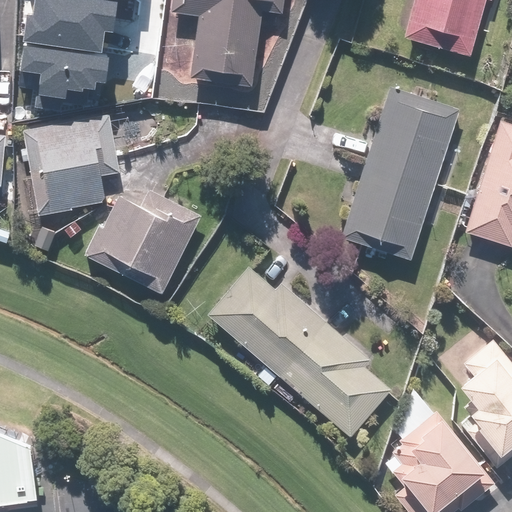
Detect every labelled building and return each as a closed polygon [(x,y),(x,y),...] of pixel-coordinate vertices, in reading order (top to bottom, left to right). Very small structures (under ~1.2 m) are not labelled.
[(28,0),(24,30),(102,43),(105,21),(112,22),(115,0),(28,0)] [(178,0),(178,10),(202,11),(198,78),(258,82),(264,8),(287,10),(287,0),(178,0)] [(474,50),(490,0),(417,0),(409,29),(474,50)] [(115,50),(22,36),(18,62),(41,65),(38,84),(70,89),(72,76),(110,82),(115,50)] [(462,107),(395,86),(348,232),(416,254),(462,107)] [(114,110),(28,125),(44,213),(110,201),(106,175),(124,171),(114,110)] [(511,121),(500,118),(468,228),(511,240),(511,121)] [(165,289),(202,215),(150,189),(144,201),(125,191),(108,225),(102,222),(88,251),(165,289)] [(253,262),(212,309),(353,433),(393,388),(367,365),(373,357),(284,279),(279,285),(253,262)] [(511,356),(496,338),(468,359),(477,372),(469,378),(483,396),(471,405),(474,409),(461,419),(496,464),(511,452),(511,450),(510,448),(511,447),(511,356)] [(443,511),(440,509),(492,464),(448,411),(446,413),(441,408),(438,410),(416,384),(397,447),(400,450),(387,461),(401,478),(392,486),(414,511),(443,511)] [(30,434),(0,423),(0,496),(38,492),(30,434)]
